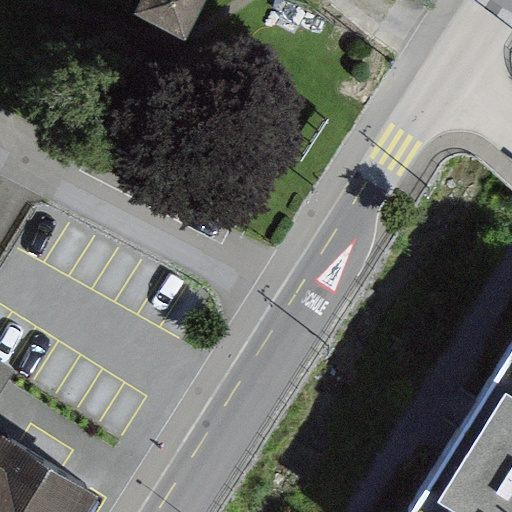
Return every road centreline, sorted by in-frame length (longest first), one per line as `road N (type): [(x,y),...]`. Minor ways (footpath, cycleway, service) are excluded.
road 1 (residential): [(0,152),(301,317)]
road 2 (tertiary): [(301,317),(437,86)]
road 3 (tertiary): [(176,511),(301,317)]
